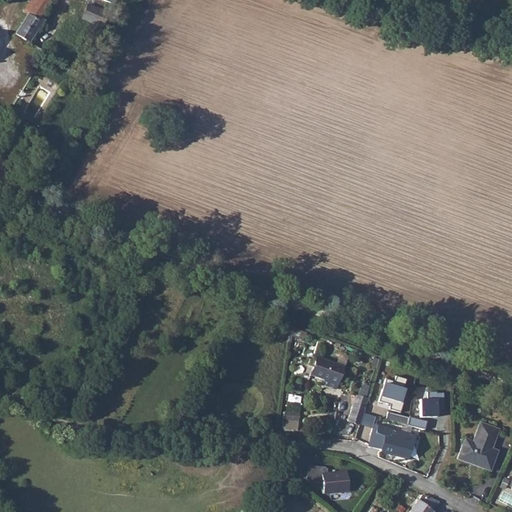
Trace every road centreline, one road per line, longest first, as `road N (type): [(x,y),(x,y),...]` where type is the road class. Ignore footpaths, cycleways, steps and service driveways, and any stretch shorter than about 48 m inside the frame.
road 1 (track): [(0,176),(44,203),(511,393)]
road 2 (track): [(511,40),(363,0),(25,0),(0,47)]
road 3 (unclassified): [(0,389),(95,431),(329,446),(449,499)]
